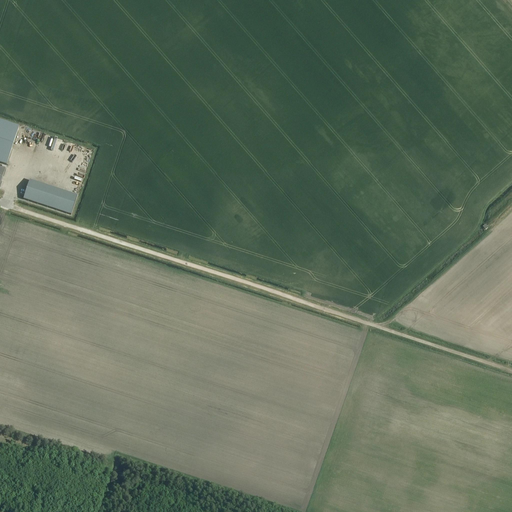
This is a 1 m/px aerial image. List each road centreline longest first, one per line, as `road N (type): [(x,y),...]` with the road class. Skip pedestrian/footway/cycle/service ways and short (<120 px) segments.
road 1 (track): [(381,328),(0,204)]
road 2 (track): [(511,370),(381,328)]
